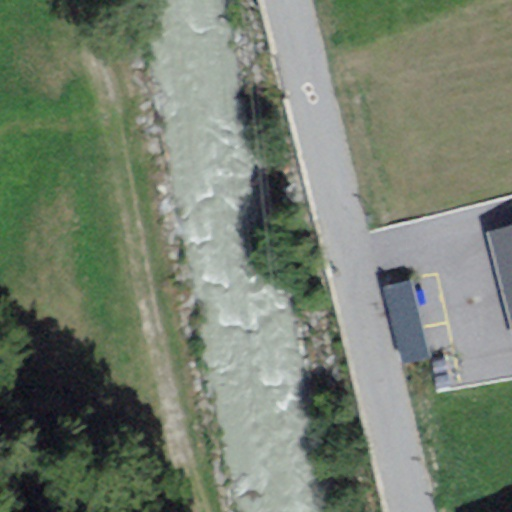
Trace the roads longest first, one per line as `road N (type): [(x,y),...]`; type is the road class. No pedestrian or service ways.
road 1 (residential): [(287,0),(411,511)]
road 2 (track): [(84,0),(115,176),(197,511)]
